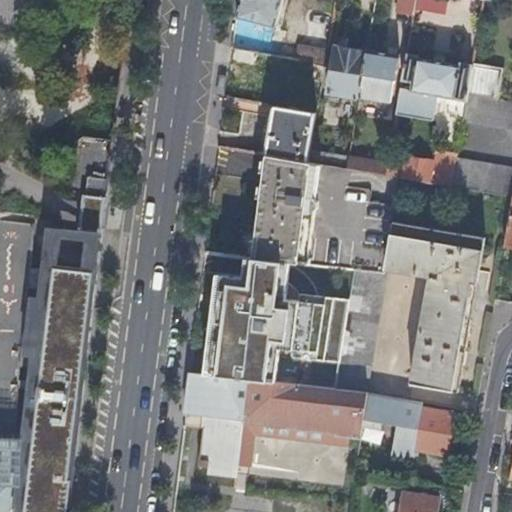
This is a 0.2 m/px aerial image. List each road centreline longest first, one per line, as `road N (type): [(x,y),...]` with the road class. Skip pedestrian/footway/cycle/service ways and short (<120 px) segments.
road 1 (secondary): [(185,0),(118,511)]
road 2 (residential): [(473,511),(501,354),(511,336)]
